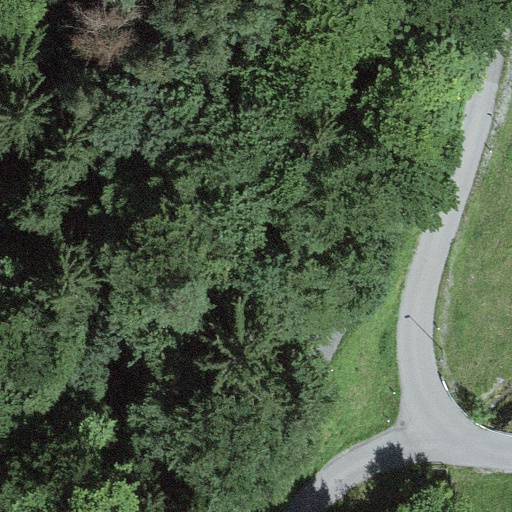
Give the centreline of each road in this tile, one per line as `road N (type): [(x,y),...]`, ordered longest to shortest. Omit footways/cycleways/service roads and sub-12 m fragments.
road 1 (tertiary): [(226,511),(485,6)]
road 2 (residential): [(441,433),(413,354),(415,295),(462,191),(490,72),(485,6)]
road 3 (residential): [(441,433),(364,461),(303,511)]
